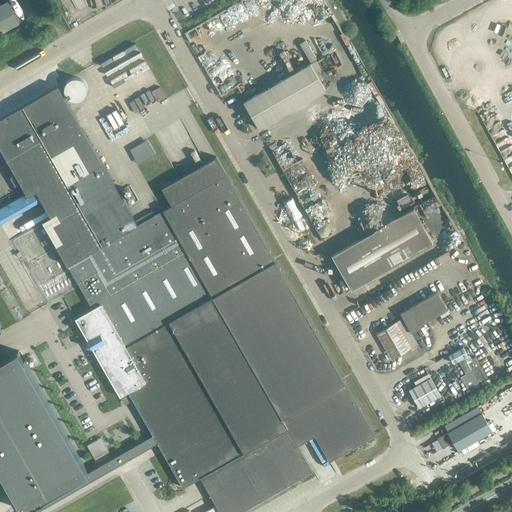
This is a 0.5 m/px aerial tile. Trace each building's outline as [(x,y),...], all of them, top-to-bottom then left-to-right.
[(71,0),(80,19),(98,11),(92,0),(71,0)] [(0,34),(19,24),(7,2),(0,5),(0,34)] [(140,40),(103,58),(114,80),(150,62),(140,40)] [(137,70),(144,83),(161,74),(153,61),(137,70)] [(244,102),(259,128),(326,91),(310,64),(244,102)] [(73,96),(89,91),(84,75),(68,79),(73,96)] [(163,82),(155,87),(161,98),(170,92),(163,82)] [(58,86),(0,118),(0,146),(27,194),(28,196),(29,195),(31,194),(37,191),(42,201),(51,216),(42,221),(67,265),(92,308),(75,318),(87,340),(85,347),(92,348),(120,396),(128,391),(139,410),(148,426),(153,434),(154,437),(157,442),(183,487),(200,477),(220,511),(239,511),(269,495),(312,470),(297,444),(306,439),(314,435),(329,461),(375,435),(338,370),(300,304),(263,239),(226,174),(216,156),(205,162),(179,178),(161,188),(172,205),(163,210),(137,225),(97,155),(58,86)] [(138,163),(155,153),(147,139),(130,149),(138,163)] [(433,242),(413,208),(331,255),(351,289),(433,242)] [(377,294),(383,291),(380,286),(374,290),(377,294)] [(419,325),(447,310),(437,291),(409,307),(419,325)] [(391,359),(418,344),(403,318),(376,333),(391,359)] [(467,356),(462,347),(447,355),(453,364),(457,362),(465,375),(459,378),(466,390),(486,378),(474,357),(471,359),(468,355),(467,356)] [(16,351),(0,360),(0,471),(22,509),(23,511),(34,511),(157,442),(154,437),(153,434),(86,472),(16,351)] [(419,408),(441,395),(430,378),(409,390),(419,408)] [(458,450),(492,431),(482,413),(437,438),(441,445),(445,446),(453,442),(458,450)]
